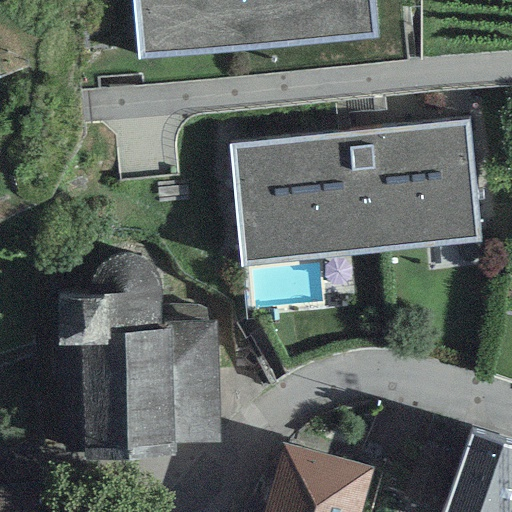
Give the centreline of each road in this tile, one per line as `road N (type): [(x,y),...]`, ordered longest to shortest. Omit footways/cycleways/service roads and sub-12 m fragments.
road 1 (residential): [(87,107),(511,70)]
road 2 (residential): [(186,511),(311,384),(384,371),(511,407)]
